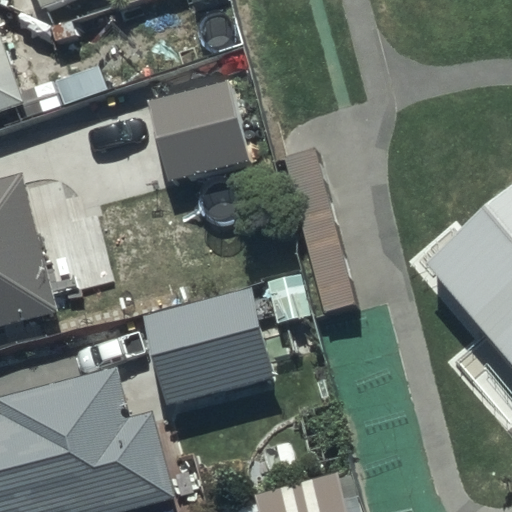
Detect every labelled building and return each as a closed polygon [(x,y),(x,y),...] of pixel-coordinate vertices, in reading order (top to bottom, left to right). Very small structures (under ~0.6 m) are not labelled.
[(0,0),(0,108),(35,97),(0,0)] [(234,94),(157,118),(179,195),(257,172),(234,94)] [(0,312),(8,311),(13,327),(86,308),(45,155),(0,167),(0,312)] [(262,283),(153,310),(176,401),(285,374),(262,283)] [(10,413),(0,415),(0,511),(123,511),(183,498),(162,409),(138,415),(126,365),(5,394),(10,413)] [(354,511),(345,471),(267,490),(271,511),(354,511)]
